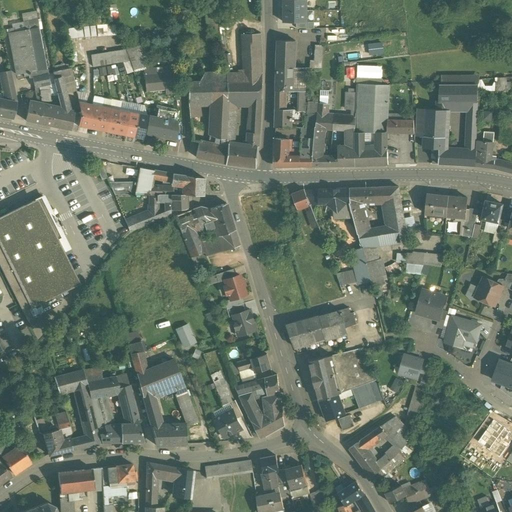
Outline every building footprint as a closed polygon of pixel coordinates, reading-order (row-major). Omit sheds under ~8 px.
[(216,0),(219,17),(228,15),(225,0),(216,0)] [(284,0),(284,11),(307,11),(307,0),(302,0),(284,0)] [(171,14),(172,23),(198,18),(196,10),(171,14)] [(216,10),(204,11),(207,30),(219,28),(217,17),(216,10)] [(307,22),(307,11),(284,11),(284,22),(296,22),(307,22)] [(219,17),(217,17),(219,28),(230,26),(228,15),(219,17)] [(23,22),(25,30),(39,28),(38,19),(23,22)] [(97,26),(98,37),(119,34),(118,24),(97,26)] [(16,75),(47,69),(39,28),(25,30),(20,31),(14,33),(9,34),(16,75)] [(66,39),(83,37),(82,28),(65,29),(66,39)] [(260,34),(241,34),(244,73),(262,73),(260,34)] [(295,41),(277,40),(277,67),(295,68),(295,41)] [(315,45),(314,61),(310,60),(310,68),(321,68),(323,46),(315,45)] [(137,46),(126,49),(130,61),(133,71),(144,70),(140,57),(137,46)] [(126,49),(120,50),(122,62),(130,61),(126,49)] [(97,54),(90,55),(92,67),(99,66),(97,54)] [(133,71),(130,61),(122,62),(126,73),(133,71)] [(295,68),(277,67),(276,91),(284,91),(294,91),(295,68)] [(62,69),(52,71),(54,78),(54,79),(56,90),(64,87),(61,77),(69,75),(68,68),(62,69)] [(177,72),(165,73),(164,68),(144,70),(146,91),(165,89),(179,88),(177,72)] [(306,68),(295,68),(294,91),(299,91),(305,92),(306,68)] [(10,71),(1,73),(6,96),(6,100),(7,101),(15,103),(16,100),(10,71)] [(226,73),(188,75),(188,101),(197,101),(211,100),(227,100),(227,99),(226,73)] [(262,82),(262,73),(244,73),(226,73),(227,99),(233,99),(250,99),(261,99),(262,82)] [(48,75),(33,77),(34,86),(50,84),(48,75)] [(496,79),(496,91),(510,90),(510,83),(506,83),(506,79),(496,79)] [(389,85),(357,84),(355,116),(355,126),(355,130),(355,133),(364,133),(376,133),(387,132),(387,133),(388,133),(388,122),(389,85)] [(453,85),(440,85),(438,102),(453,102),(453,85)] [(478,85),(453,85),(453,102),(470,102),(477,102),(478,85)] [(47,89),(40,90),(42,106),(46,107),(47,102),(49,102),(47,89)] [(284,91),(276,91),(275,110),(284,110),(284,91)] [(65,92),(57,95),(61,110),(62,110),(68,111),(69,108),(65,92)] [(346,92),(345,115),(355,116),(355,93),(346,92)] [(87,95),(77,93),(78,102),(86,103),(87,99),(87,95)] [(0,99),(0,98),(0,115),(13,118),(15,103),(7,101),(6,100),(0,99)] [(235,102),(233,99),(227,99),(227,100),(227,114),(226,139),(227,139),(229,139),(234,127),(235,102)] [(261,99),(250,99),(248,133),(259,133),(261,99)] [(120,101),(111,100),(111,104),(111,108),(120,110),(121,106),(120,101)] [(227,100),(211,100),(211,114),(227,114),(227,100)] [(199,116),(197,101),(188,101),(190,117),(197,116),(199,116)] [(86,103),(78,102),(81,114),(78,126),(88,127),(92,105),(86,103)] [(318,104),(305,102),(304,112),(304,113),(317,115),(318,104)] [(477,102),(470,102),(469,114),(476,114),(477,102)] [(38,105),(29,103),(25,121),(38,124),(42,106),(38,105)] [(317,115),(316,127),(315,127),(315,131),(314,139),(314,141),(322,141),(323,128),(333,128),(334,114),(327,114),(328,105),(318,104),(317,115)] [(101,106),(92,105),(88,127),(97,129),(101,106)] [(144,107),(137,105),(139,111),(139,114),(147,115),(144,107)] [(46,107),(42,106),(38,124),(58,128),(62,110),(61,110),(46,107)] [(111,108),(101,106),(97,129),(106,131),(111,108)] [(120,110),(111,108),(106,131),(115,133),(120,110)] [(175,112),(156,108),(154,117),(148,116),(145,133),(174,139),(176,129),(175,121),(173,121),(175,112)] [(425,109),(417,109),(416,126),(417,133),(424,133),(425,109)] [(447,110),(425,109),(424,133),(423,148),(433,149),(436,149),(437,132),(446,133),(447,110)] [(68,111),(62,110),(58,128),(71,130),(74,113),(68,111)] [(129,112),(120,110),(115,133),(125,135),(129,112)] [(284,110),(275,110),(275,127),(291,128),(291,110),(284,110)] [(483,118),(492,119),(493,111),(484,110),(483,118)] [(139,114),(129,112),(125,135),(134,137),(139,114)] [(147,115),(139,114),(134,137),(144,139),(145,133),(148,116),(147,115)] [(227,114),(211,114),(210,136),(219,139),(226,139),(227,114)] [(345,115),(334,114),(333,128),(348,129),(355,130),(355,126),(355,116),(345,115)] [(469,114),(468,114),(466,147),(467,151),(467,166),(475,167),(476,157),(476,151),(474,151),(476,114),(469,114)] [(197,116),(190,117),(192,136),(191,140),(199,142),(200,142),(197,116)] [(414,120),(388,122),(388,133),(414,133),(414,120)] [(511,130),(500,129),(500,133),(499,140),(511,141),(511,130)] [(315,131),(308,130),(307,138),(314,139),(315,131)] [(364,133),(355,133),(355,148),(356,166),(388,165),(387,141),(387,133),(387,132),(376,133),(376,149),(364,150),(364,133)] [(467,151),(444,149),(445,148),(446,133),(437,132),(436,149),(436,153),(439,153),(438,164),(467,166),(467,151)] [(259,133),(248,133),(248,146),(259,147),(259,133)] [(219,139),(210,136),(209,144),(227,148),(227,143),(227,139),(226,139),(219,139)] [(287,139),(274,139),(273,164),(276,167),(297,167),(298,156),(288,156),(290,141),(290,140),(287,139)] [(322,141),(314,141),(314,147),(313,156),(312,167),(331,166),(331,158),(322,158),(323,149),(321,149),(322,141)] [(200,142),(199,142),(195,157),(225,164),(227,148),(209,144),(200,142)] [(248,146),(227,143),(227,148),(225,164),(256,167),(257,167),(259,147),(248,146)] [(485,143),(479,143),(477,157),(476,157),(475,167),(494,169),(494,161),(495,160),(491,160),(493,144),(485,143)] [(314,147),(306,146),(305,156),(313,156),(314,147)] [(349,148),(339,148),(339,158),(331,158),(331,166),(356,166),(355,148),(349,148)] [(312,167),(313,156),(305,156),(298,156),(297,167),(312,167)] [(511,165),(510,165),(494,161),(494,169),(511,173),(511,165)] [(102,167),(97,169),(102,181),(107,179),(107,178),(102,167)] [(154,171),(140,168),(137,184),(135,195),(149,195),(150,187),(152,176),(154,171)] [(167,173),(154,171),(152,176),(156,179),(164,180),(167,180),(167,173)] [(204,178),(172,174),(172,181),(171,188),(171,194),(184,195),(186,196),(203,196),(204,178)] [(113,184),(109,184),(114,195),(130,195),(131,184),(113,184)] [(374,187),(350,188),(350,204),(363,203),(375,203),(374,187)] [(399,187),(389,187),(374,187),(375,203),(384,202),(389,227),(405,224),(399,187)] [(349,188),(317,190),(305,191),(310,204),(327,203),(333,208),(334,209),(339,203),(349,203),(350,203),(349,188)] [(304,189),(292,194),(298,210),(304,207),(310,221),(315,220),(314,214),(310,204),(305,191),(304,189)] [(171,194),(163,194),(163,195),(157,195),(157,202),(169,202),(170,209),(170,210),(187,209),(187,205),(188,205),(188,197),(186,197),(186,196),(184,195),(171,194)] [(449,197),(427,194),(425,214),(446,217),(449,197)] [(157,195),(149,195),(149,204),(157,204),(157,202),(157,195)] [(0,263),(28,318),(61,302),(57,294),(83,281),(40,197),(0,216),(0,263)] [(468,199),(449,197),(446,217),(466,219),(468,199)] [(502,204),(486,201),(484,209),(481,209),(480,213),(483,213),(482,219),(490,221),(498,223),(499,220),(502,204)] [(349,203),(339,203),(334,209),(333,208),(334,215),(334,219),(353,218),(349,203)] [(226,204),(210,210),(214,221),(219,236),(234,230),(226,204)] [(210,210),(201,207),(175,217),(181,232),(192,228),(192,229),(214,221),(210,210)] [(150,212),(138,217),(141,226),(163,217),(160,210),(150,214),(150,212)] [(364,210),(352,210),(358,233),(370,231),(364,210)] [(478,210),(469,210),(468,222),(475,222),(478,210)] [(131,213),(123,217),(125,222),(133,218),(131,213)] [(133,218),(125,222),(129,231),(141,226),(138,217),(133,218)] [(505,221),(499,220),(498,223),(498,226),(497,226),(493,243),(499,244),(502,234),(504,223),(505,221)] [(475,222),(468,222),(465,221),(464,236),(472,237),(475,222)] [(510,224),(504,223),(502,234),(507,235),(509,229),(510,224)] [(370,231),(358,233),(360,243),(362,242),(363,247),(373,245),(408,240),(405,224),(389,227),(370,231)] [(192,228),(181,232),(191,258),(202,253),(198,243),(192,229),(192,228)] [(234,230),(219,236),(220,238),(223,252),(239,246),(234,230)] [(219,236),(198,243),(202,253),(204,252),(206,256),(223,252),(220,238),(219,236)] [(373,245),(363,247),(371,281),(373,287),(388,283),(382,260),(377,261),(373,245)] [(363,247),(351,251),(359,284),(371,281),(363,247)] [(202,253),(191,258),(196,272),(209,267),(206,256),(204,252),(202,253)] [(425,253),(413,252),(413,253),(407,253),(406,263),(424,265),(425,253)] [(443,255),(425,253),(424,265),(430,265),(441,266),(443,255)] [(424,265),(421,273),(427,275),(430,265),(424,265)] [(232,269),(215,275),(218,282),(224,280),(235,277),(232,269)] [(511,273),(507,273),(505,279),(498,279),(497,283),(502,286),(511,290),(511,273)] [(235,277),(224,280),(226,287),(224,287),(226,294),(228,293),(230,300),(245,295),(239,276),(235,277)] [(497,283),(484,278),(477,295),(478,298),(484,301),(487,300),(495,303),(502,286),(497,283)] [(373,287),(366,288),(368,296),(375,295),(373,287)] [(446,296),(423,290),(416,313),(438,319),(439,319),(442,310),(446,296)] [(243,304),(226,309),(228,317),(232,316),(245,311),(243,304)] [(350,310),(349,307),(340,309),(345,327),(357,323),(353,312),(351,312),(350,310)] [(340,309),(286,325),(295,349),(325,340),(325,341),(347,334),(345,327),(340,309)] [(245,311),(232,316),(238,336),(257,330),(250,310),(245,311)] [(442,310),(439,319),(438,319),(436,325),(443,327),(443,325),(447,315),(447,312),(442,310)] [(453,317),(447,315),(443,325),(449,327),(453,317)] [(482,323),(453,315),(453,317),(449,327),(446,341),(462,345),(464,336),(477,340),(482,323)] [(143,350),(135,321),(122,325),(130,354),(142,351),(143,350)] [(175,329),(183,347),(195,342),(188,324),(175,329)] [(363,347),(332,355),(341,392),(352,389),(375,380),(363,347)] [(142,351),(130,354),(133,365),(145,362),(142,351)] [(267,354),(251,358),(253,367),(255,372),(270,368),(267,354)] [(423,360),(404,354),(399,373),(418,379),(423,360)] [(332,355),(309,361),(313,375),(311,375),(314,387),(315,387),(319,401),(338,394),(341,392),(332,355)] [(251,358),(237,362),(239,371),(253,367),(251,358)] [(147,370),(136,374),(142,397),(152,394),(170,387),(171,390),(174,389),(183,386),(183,385),(173,359),(147,370)] [(500,360),(496,370),(511,375),(511,364),(510,364),(500,360)] [(145,362),(133,365),(136,374),(147,370),(145,362)] [(214,365),(208,368),(211,374),(217,372),(214,365)] [(83,370),(54,378),(61,399),(68,397),(67,392),(75,390),(75,389),(85,386),(87,385),(86,381),(85,381),(83,373),(83,370)] [(100,370),(83,373),(85,381),(86,381),(102,378),(100,370)] [(511,386),(511,375),(496,370),(493,379),(502,383),(511,386)] [(229,394),(220,371),(217,372),(211,374),(210,375),(220,399),(229,394)] [(242,385),(235,387),(239,395),(243,393),(253,390),(255,399),(264,396),(280,392),(277,375),(242,385)] [(102,378),(86,381),(87,385),(91,399),(119,392),(118,387),(115,376),(102,378)] [(375,380),(352,389),(359,408),(383,399),(376,380),(375,380)] [(511,386),(502,383),(500,389),(510,397),(511,397),(511,386)] [(129,385),(118,387),(119,392),(122,403),(133,400),(129,385)] [(416,385),(405,425),(413,433),(426,387),(416,385)] [(93,418),(85,386),(75,389),(75,390),(83,421),(92,418),(93,418)] [(185,390),(176,393),(188,424),(197,422),(185,390)] [(280,392),(264,396),(267,408),(261,411),(255,399),(253,390),(243,393),(239,395),(251,420),(260,437),(266,436),(285,424),(280,392)] [(152,394),(142,397),(151,426),(161,425),(152,394)] [(229,394),(220,399),(223,406),(232,402),(229,394)] [(338,394),(319,401),(326,421),(345,414),(338,394)] [(106,395),(91,399),(98,428),(113,424),(106,395)] [(130,421),(130,423),(113,424),(98,428),(101,443),(143,441),(133,400),(122,403),(126,419),(130,421)] [(243,416),(235,400),(230,403),(233,409),(237,418),(243,416)] [(233,409),(215,418),(222,432),(223,431),(226,437),(235,433),(234,430),(241,427),(237,418),(233,409)] [(65,411),(55,414),(60,429),(70,426),(65,411)] [(28,412),(23,414),(27,425),(33,422),(28,412)] [(23,414),(18,417),(22,427),(27,425),(23,414)] [(354,426),(350,415),(339,419),(343,431),(354,426)] [(396,417),(380,428),(386,435),(396,444),(402,450),(402,449),(405,445),(411,438),(413,433),(405,425),(396,417)] [(92,418),(83,421),(86,437),(78,439),(80,448),(98,444),(92,418)] [(477,441),(500,457),(511,440),(511,431),(493,419),(477,441)] [(185,424),(170,425),(161,425),(151,426),(155,445),(186,444),(185,424)] [(386,454),(382,458),(376,462),(366,448),(386,435),(380,428),(349,448),(371,477),(373,475),(382,469),(391,460),(386,454)] [(70,440),(60,442),(57,430),(43,433),(48,455),(80,448),(78,439),(70,440)] [(9,453),(0,441),(0,454),(2,457),(9,453)] [(396,444),(386,454),(391,460),(402,450),(396,444)] [(9,453),(2,457),(14,474),(30,463),(20,445),(9,453)] [(382,469),(387,475),(402,461),(411,453),(405,445),(402,449),(402,450),(391,460),(382,469)] [(276,455),(260,458),(263,473),(275,471),(278,470),(278,467),(276,455)] [(251,460),(217,465),(218,478),(253,474),(251,460)] [(0,462),(0,483),(12,476),(2,461),(2,462),(0,462)] [(174,468),(147,462),(146,471),(156,473),(155,476),(172,480),(174,468)] [(132,464),(116,466),(118,482),(125,481),(136,480),(135,471),(133,472),(132,464)] [(302,464),(285,469),(290,488),(289,488),(290,491),(294,490),(293,488),(307,484),(302,464)] [(217,465),(204,467),(206,479),(218,478),(217,465)] [(116,466),(102,467),(103,496),(111,496),(118,495),(118,497),(125,497),(124,486),(126,485),(125,481),(118,482),(116,466)] [(101,467),(91,469),(93,488),(94,490),(102,490),(101,467)] [(193,471),(177,468),(176,480),(174,497),(190,499),(193,471)] [(91,469),(58,473),(60,491),(60,492),(68,491),(76,490),(86,489),(93,488),(91,469)] [(285,469),(278,470),(275,471),(279,486),(288,484),(287,479),(288,479),(285,469)] [(382,469),(373,475),(378,483),(387,475),(382,469)] [(436,470),(426,474),(428,479),(437,475),(436,470)] [(156,473),(146,471),(145,507),(155,507),(155,476),(156,473)] [(275,471),(263,473),(266,489),(275,487),(276,493),(280,492),(279,486),(275,471)] [(346,481),(336,487),(338,491),(348,485),(346,481)] [(356,481),(338,493),(345,505),(346,504),(352,500),(355,498),(356,499),(358,498),(364,493),(356,481)] [(425,482),(408,488),(411,495),(417,493),(429,488),(425,482)] [(401,486),(385,493),(390,503),(405,496),(403,490),(401,486)] [(429,488),(417,493),(420,500),(436,493),(433,487),(429,488)] [(408,488),(403,490),(405,496),(406,497),(411,495),(408,488)] [(86,489),(76,490),(77,498),(87,497),(86,489)] [(326,500),(320,490),(315,494),(322,503),(326,500)] [(497,490),(492,492),(496,503),(502,501),(497,490)] [(68,491),(60,492),(60,491),(59,492),(60,511),(69,511),(68,491)] [(450,491),(437,496),(440,506),(454,501),(450,491)] [(276,493),(256,497),(257,511),(264,511),(283,508),(280,492),(276,493)] [(345,505),(338,493),(333,496),(337,507),(338,507),(345,505)] [(364,493),(358,498),(361,505),(369,501),(368,500),(364,493)] [(411,495),(406,497),(409,505),(420,500),(417,493),(411,495)] [(111,496),(103,496),(103,511),(111,511),(111,509),(113,507),(113,506),(111,504),(111,496)] [(289,503),(290,511),(295,510),(293,496),(284,497),(284,504),(289,503)] [(358,498),(356,499),(355,498),(352,500),(359,511),(363,509),(361,505),(358,498)] [(374,511),(369,501),(361,505),(363,509),(365,511),(374,511)] [(22,511),(57,511),(55,507),(55,506),(54,506),(47,503),(46,503),(22,511)] [(499,511),(496,503),(481,509),(482,511),(499,511)]
